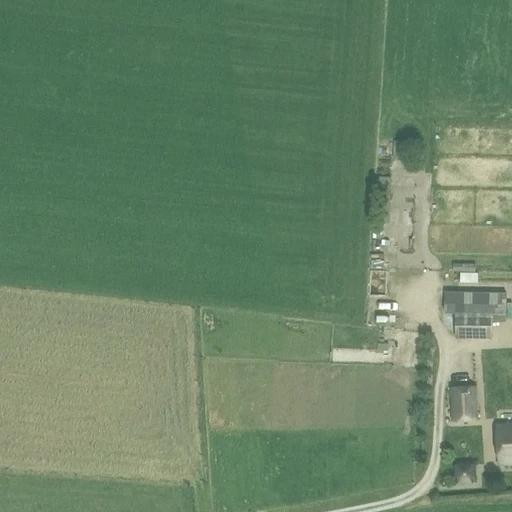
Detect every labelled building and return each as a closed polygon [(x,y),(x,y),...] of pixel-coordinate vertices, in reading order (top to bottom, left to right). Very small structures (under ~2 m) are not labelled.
[(389,207),(389,192),(377,192),(376,206),(389,207)] [(373,294),(373,316),(396,316),(396,294),(373,294)] [(456,301),(456,339),(491,339),(492,301),(456,301)] [(449,387),(452,422),(479,420),(477,385),(449,387)] [(511,426),(498,427),(500,464),(511,463),(511,426)] [(454,463),(455,483),(475,483),(475,462),(454,463)]
